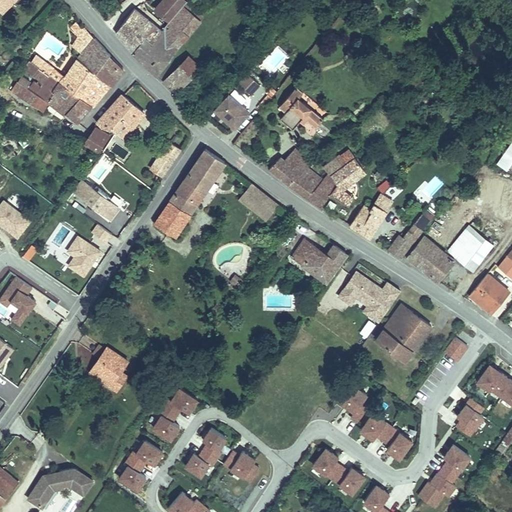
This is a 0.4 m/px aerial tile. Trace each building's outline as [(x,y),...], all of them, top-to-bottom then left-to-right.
[(0,0),(0,10),(2,12),(14,0),(0,0)] [(161,0),(151,13),(165,25),(182,6),(184,3),(180,0),(161,0)] [(182,6),(165,25),(186,43),(199,28),(182,13),(185,9),(182,6)] [(156,36),(142,24),(132,15),(110,34),(127,53),(136,43),(143,51),(156,36)] [(136,43),(127,53),(142,70),(152,81),(174,55),(170,52),(178,43),(183,47),(186,43),(165,25),(156,36),(143,51),(136,43)] [(77,58),(90,41),(82,32),(70,50),(77,58)] [(101,62),(107,56),(91,40),(90,41),(77,58),(73,63),(99,88),(101,86),(106,90),(115,77),(101,62)] [(275,69),(281,73),(291,55),(275,45),(261,68),(272,75),(275,69)] [(25,67),(34,75),(41,66),(29,56),(22,65),(25,67)] [(187,62),(160,88),(171,100),(198,72),(187,62)] [(99,88),(73,63),(58,79),(41,66),(34,75),(45,83),(81,111),(99,88)] [(245,99),(255,89),(242,77),(233,87),(245,99)] [(81,111),(45,83),(39,91),(29,83),(23,89),(13,81),(2,95),(33,118),(43,107),(69,126),(72,122),(81,111)] [(244,117),(223,97),(209,112),(229,132),(244,117)] [(255,114),(265,101),(261,97),(250,110),(255,114)] [(90,129),(103,139),(106,134),(116,143),(136,117),(120,104),(114,99),(90,129)] [(316,142),(323,129),(298,113),(301,108),(290,101),(276,124),(280,126),(276,133),(292,143),(297,134),(302,138),(304,134),(316,142)] [(87,133),(85,136),(97,146),(100,142),(87,133)] [(97,146),(85,136),(76,147),(82,151),(92,153),(97,146)] [(507,172),(511,162),(511,136),(497,167),(507,172)] [(149,161),(163,171),(178,148),(164,138),(149,161)] [(257,169),(285,189),(302,172),(296,168),(299,165),(279,148),(269,160),(266,157),(257,169)] [(199,149),(160,205),(175,216),(215,160),(199,149)] [(311,168),(324,182),(331,187),(352,170),(336,151),(326,160),(324,158),(311,168)] [(302,172),(285,189),(298,197),(311,179),(302,172)] [(423,191),(431,197),(442,183),(434,177),(423,191)] [(311,179),(298,197),(299,198),(313,180),(311,179)] [(313,180),(299,198),(309,204),(319,192),(340,207),(346,198),(331,187),(324,182),(321,186),(313,180)] [(111,208),(76,181),(67,193),(102,219),(111,208)] [(244,182),(235,195),(263,215),(272,202),(244,182)] [(360,202),(342,224),(362,236),(389,203),(378,193),(365,206),(360,202)] [(263,215),(235,195),(232,199),(260,219),(263,215)] [(477,210),(482,202),(473,196),(468,204),(477,210)] [(0,202),(0,227),(20,239),(32,219),(1,200),(0,202)] [(175,216),(160,205),(149,219),(164,230),(175,216)] [(67,222),(108,243),(115,231),(74,210),(67,222)] [(399,233),(404,236),(411,226),(414,228),(419,219),(412,214),(399,233)] [(411,226),(404,236),(390,255),(388,258),(397,264),(399,262),(421,232),(414,228),(411,226)] [(471,231),(452,254),(468,266),(487,243),(471,231)] [(102,249),(78,233),(66,251),(73,256),(67,266),(84,277),(102,249)] [(288,258),(323,284),(343,255),(332,247),(324,258),(301,241),(288,258)] [(511,241),(486,275),(491,279),(511,252),(511,241)] [(408,268),(436,288),(453,265),(447,261),(450,257),(431,243),(430,244),(427,242),(408,268)] [(511,271),(511,252),(491,279),(500,287),(511,271)] [(385,281),(381,288),(354,270),(336,297),(378,324),(400,290),(385,281)] [(28,296),(34,287),(14,275),(0,298),(0,303),(8,308),(11,303),(19,308),(11,321),(21,327),(37,301),(28,296)] [(238,275),(233,281),(240,285),(244,279),(238,275)] [(459,300),(468,307),(484,287),(475,279),(459,300)] [(484,287),(468,307),(477,315),(493,294),(484,287)] [(375,350),(406,371),(430,335),(400,314),(375,350)] [(366,338),(375,324),(366,319),(357,333),(366,338)] [(456,362),(469,346),(455,335),(442,351),(456,362)] [(0,368),(14,348),(0,337),(0,368)] [(83,350),(86,353),(93,345),(89,342),(83,350)] [(75,366),(86,375),(88,372),(99,381),(108,370),(115,361),(94,343),(93,345),(86,353),(75,366)] [(473,387),(511,406),(511,379),(484,365),(473,387)] [(88,372),(86,375),(102,389),(114,375),(108,370),(99,381),(88,372)] [(357,421),(366,409),(360,405),(367,395),(354,386),(338,408),(357,421)] [(200,400),(176,387),(153,432),(173,442),(181,427),(174,423),(181,410),(192,416),(200,400)] [(467,437),(488,411),(471,397),(450,424),(467,437)] [(384,452),(398,462),(413,441),(371,412),(357,433),(371,443),(375,437),(388,446),(384,452)] [(511,417),(496,440),(502,446),(507,441),(511,436),(511,417)] [(212,427),(202,442),(206,444),(198,455),(194,452),(184,468),(202,481),(230,440),(212,427)] [(144,438),(116,479),(138,493),(165,453),(144,438)] [(456,487),(452,484),(470,457),(452,445),(416,497),(434,510),(444,496),(448,499),(456,487)] [(233,447),(221,467),(247,482),(259,461),(233,447)] [(323,447),(309,469),(351,496),(364,477),(337,459),(338,457),(323,447)] [(33,481),(18,504),(30,511),(32,511),(43,495),(61,492),(73,500),(82,487),(64,475),(33,481)] [(364,479),(354,494),(361,499),(371,484),(364,479)] [(399,511),(397,510),(395,511),(389,511),(381,506),(389,494),(374,484),(360,505),(370,511),(399,511)] [(208,511),(210,510),(181,490),(167,510),(168,511),(208,511)]
